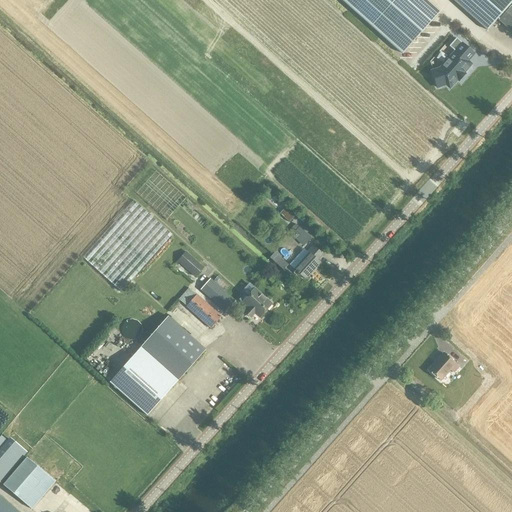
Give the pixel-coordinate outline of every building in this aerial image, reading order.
[(341,0),(401,52),(438,10),(426,0),(341,0)] [(511,0),(452,0),(488,32),(499,19),(511,31),(511,0)] [(433,71),(432,71),(437,88),(446,85),(450,88),(457,79),(459,81),(465,74),(463,73),(471,64),(468,62),(474,54),(456,38),(450,46),(449,46),(455,52),(440,69),(433,71)] [(167,220),(186,198),(156,171),(137,193),(167,220)] [(121,292),(172,234),(134,200),(83,257),(121,292)] [(287,206),(280,214),(289,222),(296,214),(287,206)] [(305,244),(309,239),(299,230),(295,234),(305,244)] [(317,260),(322,255),(312,246),(307,252),(310,254),(295,270),(305,279),(320,263),(317,260)] [(196,277),(204,268),(186,251),(177,261),(196,277)] [(276,251),(271,256),(282,269),(288,264),(276,251)] [(225,312),(235,301),(210,278),(200,289),(225,312)] [(211,329),(222,316),(197,294),(196,294),(189,288),(179,299),(186,306),(211,329)] [(247,307),(244,311),(250,317),(254,313),(259,317),(271,304),(254,288),(241,302),(247,307)] [(169,317),(142,346),(109,381),(146,414),(205,350),(169,317)] [(453,373),(458,367),(443,354),(428,371),(440,381),(450,370),(453,373)] [(0,450),(8,441),(1,435),(0,436),(0,450)] [(31,509),(55,482),(27,457),(3,484),(31,509)] [(0,511),(19,511),(0,494),(0,511)]
